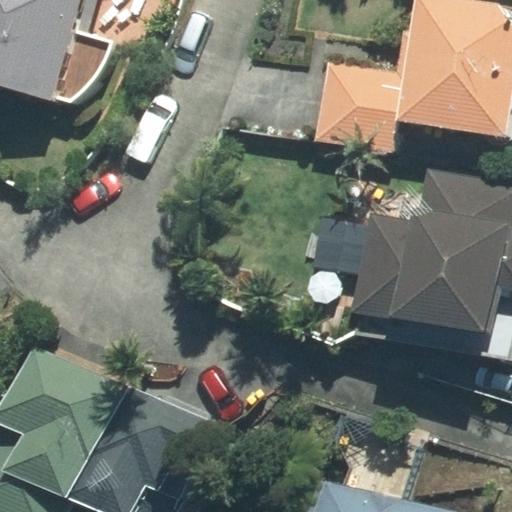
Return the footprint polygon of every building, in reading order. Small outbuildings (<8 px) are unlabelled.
[(100,0),(0,0),(0,107),(46,121),(69,40),(88,45),(100,0)] [(511,100),(511,25),(411,9),(399,84),(327,73),(314,153),(392,165),(396,140),(503,157),(511,100)] [(369,223),(349,325),(390,332),(388,341),(490,360),(500,308),(511,310),(511,248),(511,249),(511,246),(511,195),(426,179),(415,232),(369,223)] [(184,511),(217,437),(26,356),(0,417),(0,511),(184,511)] [(308,511),(356,511),(312,501),(308,511)]
